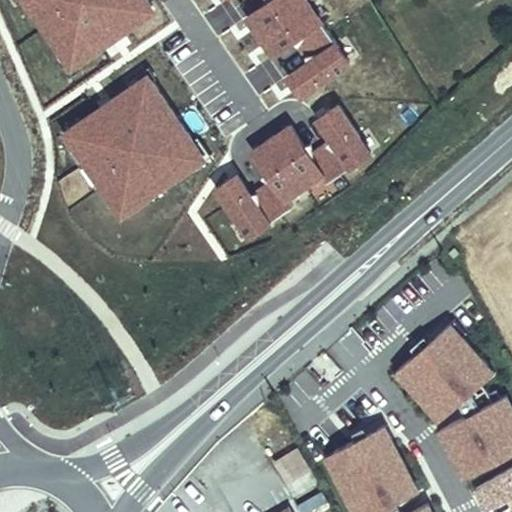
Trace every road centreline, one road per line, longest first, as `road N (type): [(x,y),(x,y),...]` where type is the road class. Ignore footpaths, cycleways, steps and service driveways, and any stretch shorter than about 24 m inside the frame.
road 1 (secondary): [(511,139),(185,418)]
road 2 (residential): [(183,0),(273,127)]
road 3 (residential): [(0,96),(19,144),(0,239)]
road 4 (secondary): [(185,418),(61,478)]
